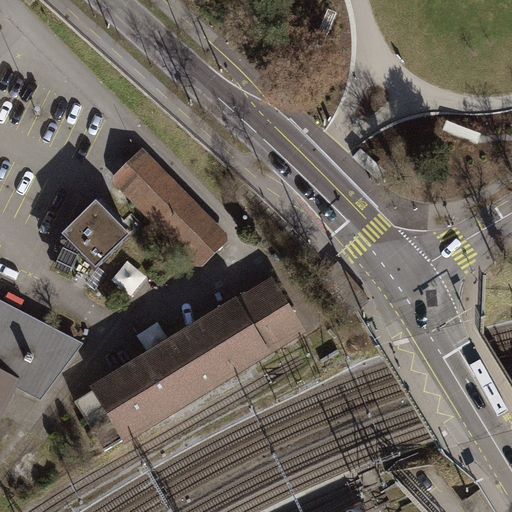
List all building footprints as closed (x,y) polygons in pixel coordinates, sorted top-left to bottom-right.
[(187,262),(201,276),(234,244),(146,154),(113,187),(187,262)] [(96,207),(66,237),(73,244),(97,268),(127,238),(96,207)] [(357,316),(372,304),(340,266),(325,278),(320,282),(352,320),(357,316)] [(100,269),(88,285),(96,291),(108,275),(101,270),(100,269)] [(304,341),(272,288),(241,307),(186,341),(181,343),(91,398),(93,403),(78,412),(97,443),(112,434),(120,446),(123,451),(213,396),(273,359),(299,344),(304,341)] [(0,411),(14,385),(40,397),(78,346),(46,329),(0,304),(0,411)] [(495,511),(482,489),(463,503),(470,511),(495,511)]
